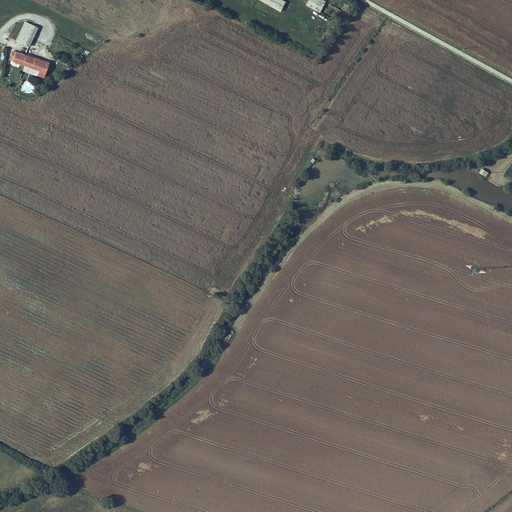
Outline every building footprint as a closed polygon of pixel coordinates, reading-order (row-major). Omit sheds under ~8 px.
[(260,0),(281,11),(286,2),(282,0),(260,0)] [(342,10),(322,0),(308,0),(309,0),(306,5),(337,20),(342,10)] [(26,21),(17,40),(21,42),(30,23),(26,21)] [(38,27),(30,23),(21,42),(29,46),(38,27)] [(44,77),(49,62),(38,59),(37,61),(26,58),(27,55),(17,52),(16,54),(13,60),(39,69),(37,74),(44,77)]
